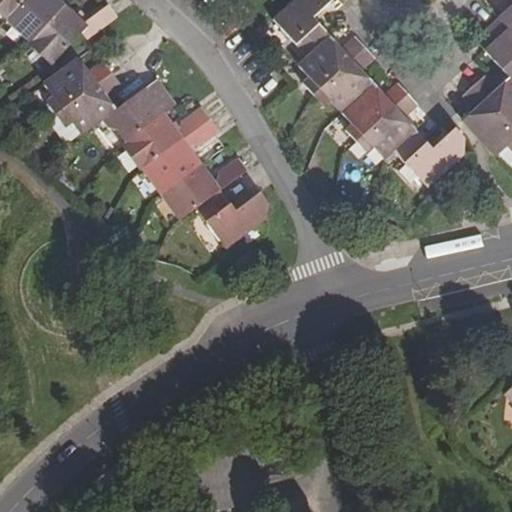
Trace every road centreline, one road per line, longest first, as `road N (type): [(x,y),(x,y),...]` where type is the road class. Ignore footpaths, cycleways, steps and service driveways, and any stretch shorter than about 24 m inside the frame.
road 1 (residential): [(330,304),(314,232),(255,128),(208,53),(149,0)]
road 2 (unclassified): [(297,318),(151,392),(43,476),(10,511)]
road 3 (residential): [(297,318),(337,511)]
road 4 (unclassified): [(511,259),(330,304)]
